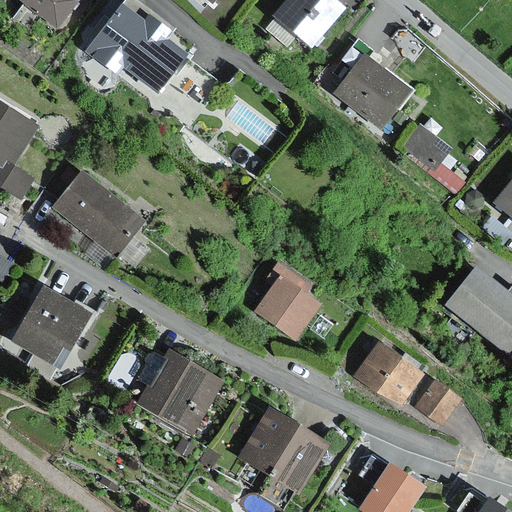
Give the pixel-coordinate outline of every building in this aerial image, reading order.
[(12,0),(54,32),(74,6),(66,0),(12,0)] [(191,48),(127,0),(124,0),(84,54),(116,79),(121,72),(154,97),(191,48)] [(343,16),(325,0),(286,0),(269,20),(272,23),(292,41),(309,55),(343,16)] [(292,41),(272,23),(265,31),(285,49),(292,41)] [(343,83),(361,59),(368,51),(355,41),(330,73),(343,83)] [(395,41),(388,51),(404,62),(411,52),(395,41)] [(410,95),(361,59),(343,83),(332,97),(382,133),(410,95)] [(187,62),(162,97),(196,121),(221,87),(187,62)] [(38,129),(0,105),(0,169),(3,165),(5,162),(17,163),(38,129)] [(450,151),(417,125),(398,149),(456,194),(465,184),(440,164),(450,151)] [(0,169),(0,190),(20,203),(33,183),(3,165),(0,169)] [(142,223),(79,175),(52,211),(93,242),(112,256),(115,258),(116,256),(130,238),(142,223)] [(511,181),(491,207),(511,224),(511,181)] [(490,218),(480,230),(501,247),(511,236),(490,218)] [(148,250),(130,238),(116,256),(134,269),(148,250)] [(112,256),(93,242),(82,254),(101,269),(112,256)] [(14,265),(0,256),(0,282),(2,284),(14,265)] [(511,303),(472,272),(443,309),(505,358),(509,352),(511,348),(511,303)] [(318,307),(278,279),(253,314),(293,343),(318,307)] [(93,310),(41,282),(8,344),(53,368),(62,352),(68,356),(93,310)] [(421,377),(375,347),(353,379),(399,409),(421,377)] [(223,383),(166,353),(161,362),(147,388),(138,406),(195,436),(223,383)] [(147,388),(161,362),(152,357),(146,357),(142,363),(145,367),(137,382),(147,388)] [(459,401),(434,382),(414,408),(440,427),(459,401)] [(205,449),(136,410),(128,425),(196,463),(205,449)] [(325,448),(266,414),(239,460),(269,478),(259,494),(284,509),(293,494),(297,496),(325,448)] [(410,511),(424,491),(369,456),(342,498),(360,509),(358,511),(410,511)] [(493,511),(484,506),(482,509),(465,498),(455,511),(493,511)]
